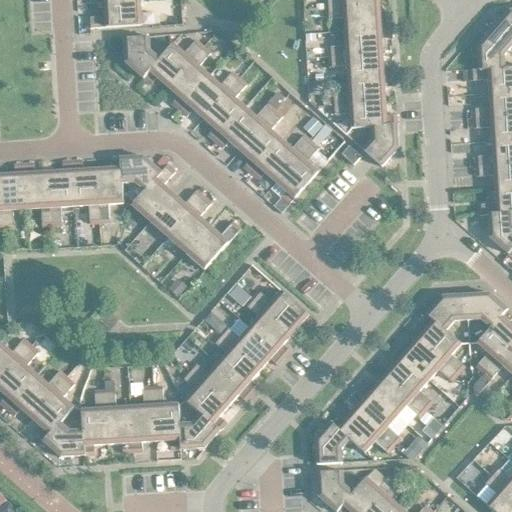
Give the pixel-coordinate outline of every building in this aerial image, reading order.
[(144,0),(108,0),(109,9),(91,11),(92,21),(146,18),(144,0)] [(348,10),(349,24),(394,22),(393,12),(384,13),(383,0),(355,0),(329,2),(330,11),(348,10)] [(511,4),(497,21),(511,34),(511,4)] [(482,39),(483,62),(483,63),(507,61),(506,48),(511,42),(511,34),(497,21),(482,39)] [(332,40),(332,50),(386,46),(385,32),(395,31),(394,22),(349,24),(350,39),(332,40)] [(129,55),(147,71),(163,52),(163,51),(154,43),(153,29),(128,31),(129,55)] [(161,71),(171,80),(207,39),(200,33),(188,46),(176,36),(163,51),(163,52),(147,71),(154,78),(161,71)] [(176,97),(183,103),(213,69),(202,59),(214,46),(207,39),(171,80),(182,89),(176,97)] [(351,58),(352,72),(397,70),(396,60),(387,60),(386,46),(332,50),(333,59),(351,58)] [(492,72),(493,87),(511,85),(511,60),(507,61),(483,63),(483,62),(474,63),(474,74),(492,72)] [(197,102),(207,112),(243,71),(236,65),(224,78),(213,69),(183,103),(190,109),(197,102)] [(335,88),(335,97),(389,94),(388,80),(398,79),(397,70),(352,72),(353,87),(335,88)] [(212,128),(219,135),(249,101),(238,91),(250,78),(243,71),(207,112),(218,121),(212,128)] [(476,102),(477,112),(511,109),(511,85),(493,87),(494,101),(476,102)] [(355,121),(375,120),(375,119),(400,118),(399,108),(390,108),(389,94),(335,97),(336,107),(354,106),(355,121)] [(233,134),(243,144),(279,103),(272,97),(260,110),(249,101),(219,135),(226,141),(233,134)] [(248,160),(255,167),(285,132),(274,123),(286,109),(279,103),(243,144),(254,153),(248,160)] [(495,120),(496,135),(511,133),(511,109),(477,112),(477,122),(495,120)] [(316,110),(307,121),(316,129),(325,118),(316,110)] [(375,119),(375,120),(376,133),(366,143),(385,160),(401,141),(400,118),(375,119)] [(269,166),(279,175),(315,135),(308,128),(296,142),(285,132),(255,167),(262,173),(269,166)] [(479,150),(480,160),(511,157),(511,133),(496,135),(497,149),(479,150)] [(315,135),(279,175),(290,185),(284,192),(291,199),(322,165),(310,155),(322,141),(315,135)] [(345,147),(357,158),(365,150),(352,139),(345,147)] [(138,175),(148,183),(148,184),(165,165),(164,165),(147,149),(124,151),(125,176),(126,176),(138,175)] [(127,196),(126,176),(125,176),(124,151),(114,151),(114,161),(100,162),(103,216),(113,215),(112,197),(127,196)] [(94,216),(103,216),(100,162),(86,163),(85,153),(75,154),(78,199),(92,198),(94,216)] [(64,200),(78,199),(75,154),(66,154),(66,164),(52,165),(55,219),(65,218),(64,200)] [(46,219),(55,219),(52,165),(38,166),(37,156),(28,157),(30,202),(44,201),(46,219)] [(16,203),(30,202),(28,157),(18,157),(18,167),(4,168),(7,222),(17,221),(16,203)] [(135,198),(154,214),(178,187),(167,178),(179,164),(171,157),(164,165),(165,165),(148,184),(148,183),(135,198)] [(498,168),(499,182),(511,181),(511,157),(480,160),(480,169),(498,168)] [(483,209),(492,208),(492,207),(511,205),(511,181),(499,182),(500,197),(482,198),(483,209)] [(154,214),(172,230),(207,190),(200,183),(188,197),(178,187),(154,214)] [(172,230),(190,246),(214,219),(203,210),(215,196),(207,190),(172,230)] [(493,231),(511,247),(511,245),(511,205),(492,207),(492,208),(493,231)] [(214,219),(190,246),(208,263),(244,222),(236,215),(224,228),(214,219)] [(181,272),(172,282),(181,290),(190,280),(181,272)] [(239,276),(230,286),(240,294),(248,284),(239,276)] [(262,283),(255,291),(296,327),(305,316),(313,322),(320,315),(285,284),(275,295),(262,283)] [(493,287),(469,288),(471,313),(484,312),(494,321),(511,302),(493,287)] [(446,289),(430,307),(449,324),(449,323),(458,314),(471,313),(469,288),(446,289)] [(262,310),(253,321),(287,351),(294,344),(286,337),(296,327),(255,291),(249,298),(262,310)] [(511,303),(511,302),(494,321),(480,336),(492,346),(480,359),(487,366),(511,337),(511,303)] [(213,305),(207,313),(215,320),(222,312),(213,305)] [(431,321),(421,332),(462,368),(468,360),(455,348),(465,337),(449,323),(449,324),(430,307),(423,315),(431,321)] [(230,319),(224,327),(264,363),(274,352),(281,358),(287,351),(253,321),(244,331),(230,319)] [(231,346),(221,357),(255,387),(262,380),(255,373),(264,363),(224,327),(217,334),(231,346)] [(0,377),(34,339),(27,332),(15,346),(4,336),(0,340),(0,377)] [(404,336),(398,343),(432,373),(442,363),(455,375),(462,368),(421,332),(412,342),(404,336)] [(511,337),(487,366),(494,372),(506,359),(511,363),(511,337)] [(3,396),(10,402),(41,368),(30,359),(42,345),(34,339),(0,377),(0,380),(9,389),(3,396)] [(399,357),(389,368),(430,403),(436,396),(423,384),(432,373),(398,343),(392,351),(399,357)] [(198,355),(192,363),(232,399),(242,388),(249,394),(255,387),(221,357),(212,367),(198,355)] [(189,394),(204,407),(204,406),(223,423),(230,416),(223,409),(232,399),(192,363),(185,370),(199,382),(189,394)] [(24,401),(35,411),(70,370),(63,364),(51,377),(41,368),(10,402),(18,409),(24,401)] [(477,377),(477,388),(479,390),(494,372),(487,366),(477,377)] [(373,372),(366,379),(400,409),(410,399),(423,411),(430,403),(389,368),(380,378),(373,372)] [(39,428),(46,434),(63,415),(64,416),(77,400),(66,390),(78,377),(70,370),(35,411),(45,420),(39,428)] [(117,373),(108,374),(108,383),(118,383),(117,373)] [(367,393),(358,404),(398,439),(404,432),(391,420),(400,409),(366,379),(360,387),(367,393)] [(147,399),(133,400),(136,445),(146,445),(145,435),(159,434),(156,380),(146,381),(147,399)] [(166,380),(156,380),(159,434),(174,433),(174,443),(184,442),(183,417),(182,397),(167,398),(166,380)] [(84,403),(86,423),(88,448),(98,448),(97,438),(112,437),(108,383),(98,384),(100,402),(84,403)] [(118,383),(108,383),(112,437),(126,436),(126,446),(136,445),(133,400),(119,401),(118,383)] [(341,408),(334,415),(353,432),(353,433),(368,446),(378,435),(391,447),(398,439),(358,404),(348,414),(341,408)] [(196,416),(183,417),(184,442),(208,441),(223,423),(204,406),(204,407),(196,416)] [(437,411),(426,424),(435,432),(446,419),(437,411)] [(63,415),(46,434),(64,450),(88,448),(86,423),(73,424),(64,416),(63,415)] [(353,432),(334,415),(319,433),(320,457),(345,456),(344,442),(353,433),(353,432)] [(423,430),(408,448),(413,452),(418,452),(431,437),(423,430)] [(511,471),(500,461),(493,468),(511,484),(511,471)] [(322,490),(340,505),(357,486),(356,486),(347,478),(346,464),(321,465),(322,490)] [(354,505),(361,511),(366,511),(400,474),(393,467),(381,481),(370,471),(356,486),(357,486),(340,505),(347,511),(354,505)] [(511,511),(511,484),(493,468),(487,475),(500,487),(490,499),(506,511),(511,511)] [(398,511),(406,503),(396,494),(408,480),(400,474),(366,511),(398,511)] [(3,486),(0,488),(0,495),(3,498),(9,493),(3,486)] [(4,501),(4,506),(8,511),(13,511),(21,505),(12,494),(4,501)] [(430,511),(436,505),(429,499),(417,511),(416,511),(406,503),(398,511),(430,511)]
